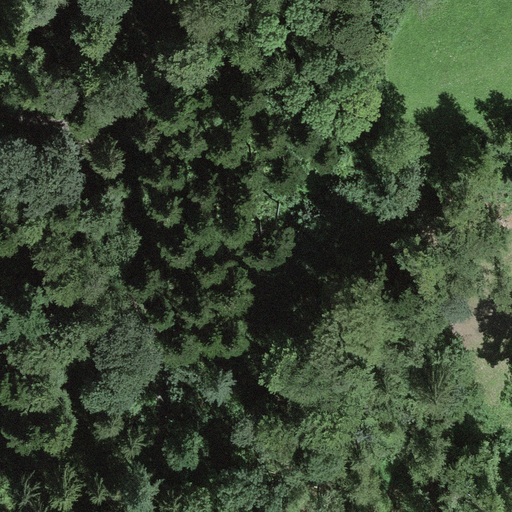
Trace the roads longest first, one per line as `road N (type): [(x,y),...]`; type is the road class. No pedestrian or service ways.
road 1 (track): [(75,128),(114,254),(157,354),(167,405),(145,511)]
road 2 (track): [(144,0),(153,41),(145,71),(121,99),(75,128),(38,125),(0,109)]
